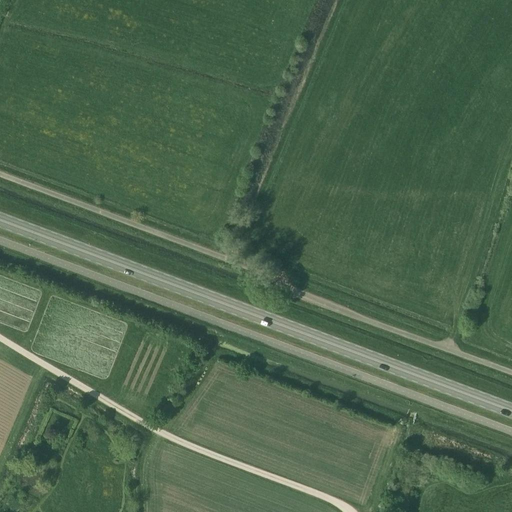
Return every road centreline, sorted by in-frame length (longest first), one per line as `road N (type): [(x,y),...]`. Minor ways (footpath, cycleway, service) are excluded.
road 1 (unclassified): [(511,371),(0,174)]
road 2 (primary): [(511,411),(0,220)]
road 3 (track): [(0,336),(148,426),(360,511)]
road 4 (track): [(340,0),(236,262)]
